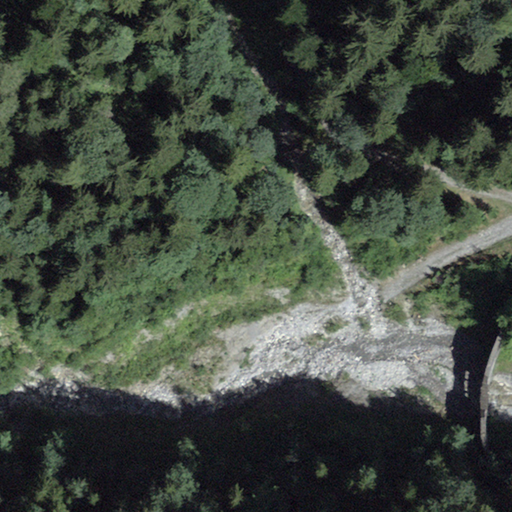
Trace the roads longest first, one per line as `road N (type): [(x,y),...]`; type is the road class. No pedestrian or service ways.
road 1 (track): [(261,0),(297,69),(351,144)]
road 2 (track): [(511,197),(422,177),(351,144)]
road 3 (track): [(398,284),(511,225)]
